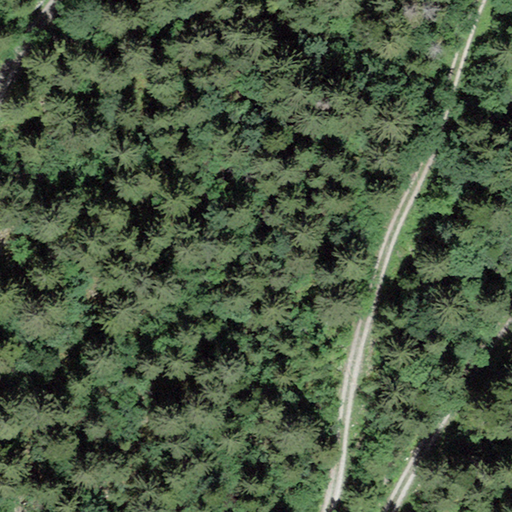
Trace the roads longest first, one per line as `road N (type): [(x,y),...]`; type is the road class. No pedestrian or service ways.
road 1 (track): [(327,511),(380,264),(482,0)]
road 2 (track): [(511,313),(389,511)]
